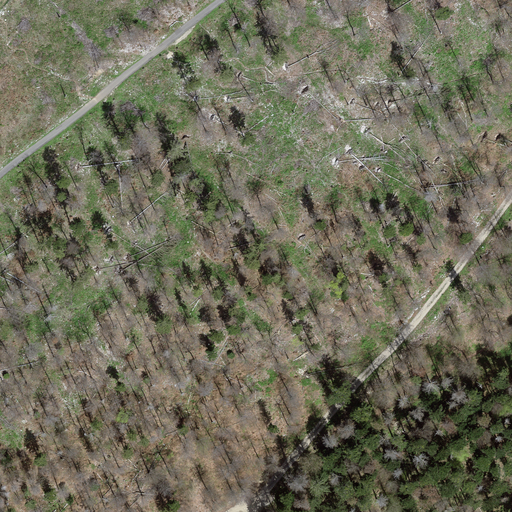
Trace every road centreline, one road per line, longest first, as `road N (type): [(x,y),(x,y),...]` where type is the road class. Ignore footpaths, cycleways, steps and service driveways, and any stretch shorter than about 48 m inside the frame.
road 1 (track): [(250,511),(511,194)]
road 2 (unclassified): [(221,0),(0,176)]
